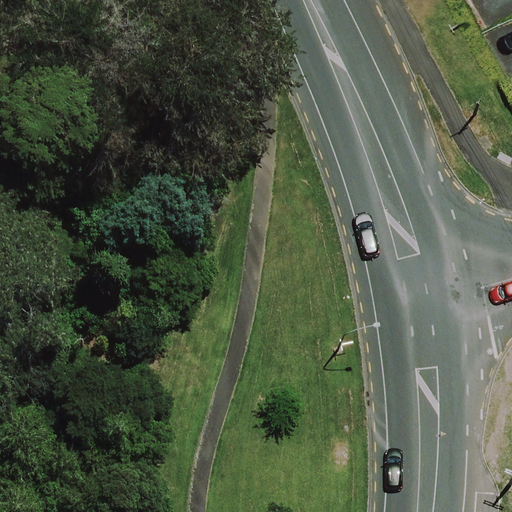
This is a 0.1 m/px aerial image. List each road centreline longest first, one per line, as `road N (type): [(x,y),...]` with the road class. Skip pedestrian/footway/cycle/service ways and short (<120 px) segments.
road 1 (tertiary): [(309,0),(398,212),(417,309)]
road 2 (tertiary): [(417,309),(429,423),(423,511)]
